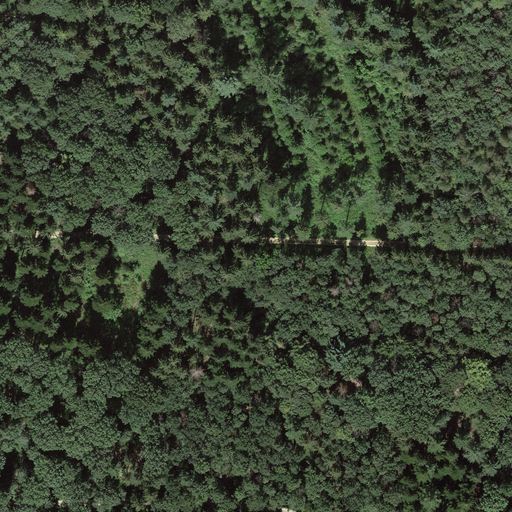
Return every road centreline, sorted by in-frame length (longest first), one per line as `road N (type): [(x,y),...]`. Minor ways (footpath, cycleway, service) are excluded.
road 1 (track): [(0,231),(511,248)]
road 2 (track): [(0,505),(186,499),(288,511)]
road 3 (track): [(201,0),(81,22),(0,21)]
